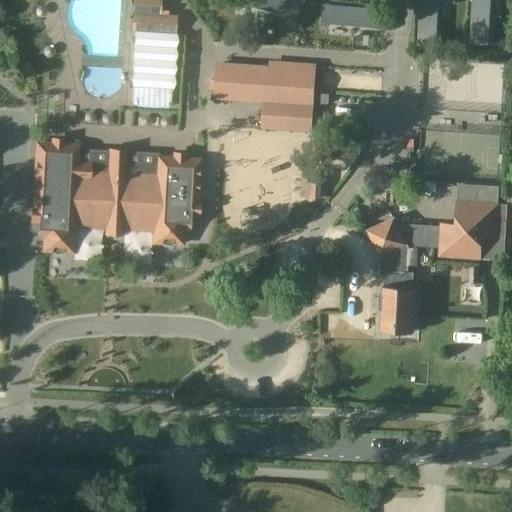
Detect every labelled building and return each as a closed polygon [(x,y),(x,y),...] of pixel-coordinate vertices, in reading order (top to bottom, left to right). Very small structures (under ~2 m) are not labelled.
[(159,15),(159,0),(131,0),(129,30),(135,31),(132,86),(131,105),(170,107),(171,89),(173,89),(176,33),(175,33),(176,16),(159,15)] [(286,0),(229,0),(229,1),(284,12),(286,0)] [(436,41),(438,0),(418,0),(417,40),(436,41)] [(491,0),(470,0),(467,43),(488,45),(491,0)] [(380,9),(324,2),(322,22),(378,28),(380,9)] [(335,64),(333,91),(358,93),(360,65),(335,64)] [(263,127),(309,130),(313,66),(296,65),(296,70),(219,65),(218,81),(209,80),(208,89),(217,89),(217,98),(264,101),(263,127)] [(72,252),(73,226),(76,161),(77,145),(35,143),(31,222),(38,222),(37,236),(43,237),(42,251),(72,252)] [(156,165),(152,231),(152,243),(181,244),(182,230),(187,230),(188,216),(195,216),(198,160),(157,157),(156,165)] [(152,231),(156,165),(76,161),(73,226),(152,231)] [(327,199),(328,178),(301,176),(300,196),(327,199)] [(498,204),(457,202),(455,225),(441,224),(439,257),(480,259),(481,236),(496,237),(498,204)] [(385,268),(388,268),(388,276),(384,275),(382,330),(412,332),(415,289),(402,289),(403,255),(406,255),(407,248),(393,219),(368,231),(379,256),(386,254),(388,258),(388,261),(385,261),(385,268)]
